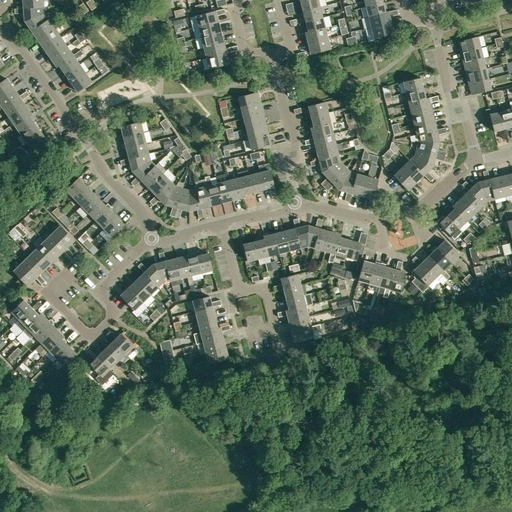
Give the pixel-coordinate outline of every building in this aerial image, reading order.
[(43,6),(42,0),(23,0),(24,8),(43,6)] [(319,7),(317,0),(302,0),(300,1),(303,11),(319,7)] [(369,16),(387,12),(387,11),(385,12),(382,2),(366,6),(369,16)] [(77,6),(80,11),(86,7),(83,3),(77,6)] [(44,14),(43,6),(24,8),(25,20),(44,14)] [(303,11),(306,21),(322,17),(319,7),(303,11)] [(196,15),(199,27),(218,22),(216,16),(225,13),(224,8),(215,11),(196,15)] [(369,16),(371,27),(390,22),(387,12),(369,16)] [(32,31),(48,20),(44,14),(25,20),(32,31)] [(324,28),(322,17),(306,21),(308,31),(324,28)] [(173,22),(175,30),(185,27),(183,19),(173,22)] [(48,20),(32,31),(38,40),(54,29),(48,20)] [(202,37),(220,32),(218,22),(199,27),(202,37)] [(393,33),(390,22),(371,27),(374,38),(393,33)] [(309,43),(327,39),(324,28),(308,31),(306,32),(309,43)] [(44,48),(60,38),(54,29),(38,40),(44,48)] [(74,35),(77,39),(83,35),(80,31),(74,35)] [(223,42),(220,32),(202,37),(204,47),(223,42)] [(458,41),(461,52),(480,47),(477,36),(458,41)] [(60,38),(44,48),(42,50),(45,54),(47,52),(51,57),(66,46),(60,38)] [(330,49),(327,39),(309,43),(311,54),(330,49)] [(204,47),(207,58),(226,53),(238,50),(237,45),(224,48),(223,42),(204,47)] [(57,66),(72,55),(66,46),(51,57),(57,66)] [(482,58),(480,47),(461,52),(464,62),(482,58)] [(80,49),(75,53),(78,57),(83,53),(80,49)] [(90,56),(96,65),(102,61),(95,52),(90,56)] [(228,64),(226,53),(207,58),(210,69),(228,64)] [(79,64),(72,55),(57,66),(57,67),(59,65),(65,74),(79,64)] [(485,68),(482,58),(464,62),(467,73),(485,68)] [(71,83),(85,73),(79,64),(65,74),(71,83)] [(488,79),(485,68),(467,73),(469,84),(488,79)] [(78,92),(91,82),(85,73),(71,83),(78,92)] [(404,81),(407,92),(423,88),(420,77),(404,81)] [(0,82),(0,96),(13,88),(6,78),(0,82)] [(488,79),(469,84),(472,95),(490,90),(488,79)] [(19,96),(13,88),(0,96),(0,103),(3,107),(19,96)] [(407,92),(409,102),(425,98),(423,88),(407,92)] [(19,96),(3,107),(9,116),(25,105),(21,100),(29,95),(26,91),(19,96)] [(260,103),(257,92),(239,97),(241,107),(260,103)] [(425,98),(409,102),(412,113),(430,109),(429,103),(438,100),(437,96),(428,98),(425,98)] [(327,113),(324,102),(308,106),(311,117),(327,113)] [(241,107),(244,118),(263,113),(260,103),(241,107)] [(31,114),(25,105),(9,116),(16,126),(31,114)] [(412,113),(415,124),(433,119),(430,109),(412,113)] [(500,112),(491,115),(489,109),(485,110),(487,117),(490,116),(494,131),(505,129),(500,112)] [(511,115),(511,110),(500,112),(505,129),(511,126),(511,115)] [(244,118),(247,129),(265,124),(263,113),(244,118)] [(330,123),(327,113),(311,117),(314,127),(330,123)] [(31,114),(16,126),(22,134),(35,124),(29,116),(31,115),(31,114)] [(436,130),(433,119),(415,124),(417,134),(436,130)] [(140,122),(121,126),(124,137),(143,133),(140,122)] [(311,127),(314,138),(332,133),(330,123),(314,127),(311,127)] [(41,133),(35,124),(22,134),(28,143),(41,133)] [(265,124),(247,129),(250,139),(268,135),(265,124)] [(417,134),(419,142),(439,142),(436,130),(417,134)] [(34,152),(48,143),(41,133),(28,143),(34,152)] [(145,143),(143,133),(124,137),(126,143),(123,144),(124,149),(127,148),(145,143)] [(335,144),(332,133),(314,138),(304,141),(306,145),(315,143),(317,149),(335,144)] [(250,139),(252,150),(271,145),(268,135),(250,139)] [(390,148),(386,152),(391,157),(399,149),(391,141),(390,148)] [(436,154),(439,142),(419,142),(417,149),(436,154)] [(9,143),(3,147),(7,152),(13,148),(9,143)] [(148,153),(145,143),(127,148),(129,158),(148,153)] [(182,154),(183,156),(189,153),(181,143),(178,145),(172,150),(179,157),(182,154)] [(319,159),(338,155),(335,144),(317,149),(319,159)] [(417,149),(415,156),(432,166),(436,154),(417,149)] [(212,163),(209,152),(202,154),(205,165),(212,163)] [(148,153),(129,158),(132,170),(150,161),(148,153)] [(340,162),(338,155),(319,159),(310,161),(311,166),(320,164),(322,171),(340,162)] [(432,166),(415,156),(409,161),(423,175),(432,166)] [(155,166),(150,161),(132,170),(141,179),(155,166)] [(409,161),(402,169),(415,182),(423,175),(409,161)] [(159,162),(155,166),(141,179),(149,187),(162,174),(166,170),(159,162)] [(345,167),(340,162),(322,171),(331,180),(345,167)] [(331,180),(340,189),(350,172),(345,167),(331,180)] [(415,182),(402,169),(394,176),(407,190),(415,182)] [(270,170),(259,173),(263,189),(274,187),(270,170)] [(357,174),(350,172),(340,189),(352,193),(357,174)] [(263,189),(259,173),(249,176),(253,192),(263,189)] [(499,174),(500,177),(504,196),(511,193),(511,179),(511,174),(505,176),(504,173),(499,174)] [(162,174),(149,187),(156,195),(170,182),(162,174)] [(352,193),(362,196),(367,177),(357,174),(352,193)] [(207,186),(212,205),(222,202),(217,184),(211,185),(209,176),(204,177),(207,186)] [(249,176),(238,178),(242,195),(243,194),(253,192),(249,176)] [(378,180),(367,177),(362,196),(373,199),(378,180)] [(494,198),(504,196),(500,177),(490,180),(494,198)] [(78,178),(66,189),(74,197),(86,186),(78,178)] [(134,186),(139,181),(136,178),(131,183),(134,186)] [(228,181),(233,200),(244,197),(243,194),(242,195),(238,178),(228,181)] [(490,180),(477,183),(487,200),(494,198),(490,180)] [(228,181),(217,184),(222,202),(233,200),(228,181)] [(462,185),(466,189),(470,186),(465,181),(462,185)] [(175,187),(170,182),(156,195),(165,204),(175,187)] [(481,205),(487,200),(477,183),(469,192),(481,205)] [(94,193),(86,186),(74,197),(82,205),(94,193)] [(207,186),(196,189),(201,208),(212,205),(207,186)] [(182,189),(175,187),(165,204),(177,207),(182,189)] [(189,191),(182,189),(177,207),(189,211),(189,191)] [(201,208),(196,189),(189,191),(189,211),(196,209),(199,218),(203,217),(201,208)] [(469,192),(461,199),(474,213),(481,205),(469,192)] [(101,201),(94,193),(82,205),(89,213),(101,201)] [(149,202),(153,205),(157,200),(154,197),(149,202)] [(466,220),(474,213),(461,199),(453,207),(466,220)] [(105,205),(101,201),(89,213),(97,221),(109,209),(111,207),(107,203),(105,205)] [(52,212),(55,215),(60,211),(57,207),(52,212)] [(454,209),(447,216),(458,228),(466,220),(453,207),(454,209)] [(97,221),(104,228),(116,217),(109,209),(97,221)] [(55,215),(59,219),(63,214),(60,211),(55,215)] [(462,232),(458,228),(447,216),(444,218),(443,219),(441,217),(435,223),(440,229),(442,227),(450,236),(454,239),(462,232)] [(124,225),(116,217),(104,228),(112,236),(124,225)] [(485,217),(482,221),(486,226),(490,222),(489,221),(485,217)] [(67,227),(70,231),(75,226),(72,222),(67,227)] [(61,226),(53,233),(66,247),(74,239),(61,226)] [(78,229),(75,226),(70,231),(73,234),(78,229)] [(308,226),(295,229),(300,247),(307,245),(308,226)] [(307,245),(314,247),(319,229),(308,226),(307,245)] [(295,229),(285,231),(289,250),(300,247),(295,229)] [(330,232),(319,229),(314,247),(324,250),(330,232)] [(285,231),(274,234),(279,253),(289,250),(285,231)] [(340,235),(330,232),(324,250),(331,252),(328,261),(333,263),(334,258),(335,253),(340,235)] [(470,232),(466,236),(471,241),(474,237),(473,236),(470,232)] [(63,251),(65,253),(68,249),(66,247),(53,233),(45,241),(58,255),(63,251)] [(263,237),(264,239),(268,255),(279,253),(274,234),(268,236),(268,233),(263,234),(264,237),(263,237)] [(344,261),(346,256),(350,240),(340,237),(341,235),(340,235),(335,253),(334,258),(344,261)] [(264,239),(254,242),(258,258),(268,255),(264,239)] [(361,243),(350,240),(346,256),(356,259),(361,243)] [(445,240),(437,248),(451,262),(459,254),(445,240)] [(51,262),(58,255),(45,241),(37,249),(51,262)] [(258,258),(254,242),(243,244),(247,261),(258,258)] [(434,252),(430,256),(443,269),(451,262),(437,248),(435,246),(432,249),(434,252)] [(29,256),(43,270),(51,262),(37,249),(29,256)] [(73,254),(68,249),(65,253),(69,257),(73,254)] [(470,253),(472,263),(479,262),(476,251),(470,253)] [(208,253),(197,256),(201,272),(213,269),(208,253)] [(38,274),(43,270),(29,256),(21,264),(35,277),(42,284),(45,281),(38,274)] [(186,256),(176,259),(181,277),(187,276),(189,285),(194,284),(191,275),(186,256)] [(186,256),(191,275),(201,272),(197,256),(188,258),(187,256),(186,256)] [(420,261),(415,256),(412,260),(416,264),(420,261)] [(430,256),(422,263),(435,277),(439,273),(446,280),(450,276),(443,269),(430,256)] [(176,259),(165,261),(170,280),(181,277),(176,259)] [(165,261),(153,264),(163,282),(170,280),(165,261)] [(369,282),(374,264),(363,261),(358,280),(369,282)] [(138,266),(142,271),(146,268),(141,263),(138,266)] [(332,263),(330,272),(336,274),(340,275),(342,269),(343,266),(332,263)] [(380,266),(374,264),(369,282),(379,285),(385,267),(385,264),(381,263),(380,266)] [(435,277),(422,263),(414,271),(418,275),(411,281),(422,292),(429,286),(427,285),(435,277)] [(14,272),(27,285),(35,277),(21,264),(14,272)] [(163,282),(153,264),(144,273),(157,287),(163,282)] [(395,270),(385,267),(379,285),(385,287),(383,296),(387,298),(390,289),(395,270)] [(406,273),(395,270),(390,289),(401,292),(406,273)] [(144,273),(137,281),(150,294),(157,287),(144,273)] [(274,291),(284,289),(300,285),(297,274),(281,278),(282,284),(273,287),(274,291)] [(470,282),(465,277),(462,280),(466,285),(470,282)] [(142,302),(150,294),(137,281),(129,288),(142,302)] [(413,283),(407,288),(413,295),(419,290),(413,283)] [(302,295),(300,285),(284,289),(286,299),(302,295)] [(197,296),(202,295),(207,293),(205,287),(195,290),(197,296)] [(134,310),(142,302),(129,288),(121,296),(134,310)] [(17,293),(10,299),(13,301),(19,295),(17,293)] [(307,294),(302,295),(286,299),(289,309),(305,305),(312,304),(310,293),(307,294)] [(211,302),(209,296),(193,300),(196,311),(212,307),(221,304),(220,300),(211,302)] [(13,325),(15,323),(31,307),(23,299),(11,311),(16,316),(9,322),(13,325)] [(169,299),(165,303),(168,307),(173,303),(169,299)] [(349,299),(337,301),(339,308),(346,306),(351,305),(349,299)] [(13,306),(8,300),(4,305),(8,310),(13,306)] [(38,301),(33,305),(37,309),(42,304),(38,301)] [(15,323),(23,331),(38,315),(35,311),(37,309),(33,305),(31,307),(15,323)] [(305,305),(289,309),(286,310),(277,313),(278,317),(288,315),(289,321),(308,316),(305,305)] [(198,321),(215,317),(212,307),(196,311),(198,321)] [(372,310),(362,307),(360,314),(370,316),(372,310)] [(161,314),(156,309),(153,313),(157,318),(161,314)] [(372,312),(370,319),(380,322),(382,314),(372,312)] [(40,313),(38,315),(23,331),(30,339),(34,335),(48,321),(40,313)] [(157,318),(153,313),(144,321),(143,322),(145,323),(144,324),(148,327),(149,325),(157,318)] [(289,321),(292,332),(310,327),(310,326),(308,316),(289,321)] [(198,321),(201,332),(220,327),(217,328),(215,317),(198,321)] [(50,319),(48,321),(34,335),(42,342),(56,329),(51,325),(53,322),(50,319)] [(292,332),(294,342),(313,338),(311,331),(321,329),(320,324),(310,326),(310,327),(292,332)] [(229,325),(220,327),(201,332),(204,342),(222,338),(221,332),(230,329),(229,325)] [(182,330),(181,326),(174,328),(175,332),(176,338),(184,336),(187,335),(186,329),(182,330)] [(42,357),(49,350),(62,339),(63,337),(56,329),(42,342),(46,347),(41,352),(39,353),(42,357)] [(113,341),(125,353),(128,356),(136,348),(135,348),(138,345),(124,330),(121,333),(116,338),(110,331),(106,334),(110,339),(113,341)] [(206,353),(225,348),(222,338),(204,342),(206,353)] [(69,346),(62,339),(49,350),(57,358),(69,346)] [(169,340),(159,342),(162,353),(169,351),(172,350),(169,340)] [(117,361),(125,353),(113,341),(105,349),(117,361)] [(77,354),(69,346),(57,358),(65,366),(77,354)] [(228,359),(225,348),(206,353),(209,364),(228,359)] [(105,349),(98,356),(109,368),(117,361),(105,349)] [(169,351),(162,353),(165,363),(171,362),(169,351)] [(109,368),(98,356),(93,361),(91,359),(86,354),(83,357),(86,360),(82,364),(87,370),(91,366),(99,374),(95,378),(102,385),(114,373),(109,368)] [(23,376),(26,373),(28,370),(24,366),(19,372),(23,376)] [(159,378),(157,369),(144,373),(151,380),(159,378)]
